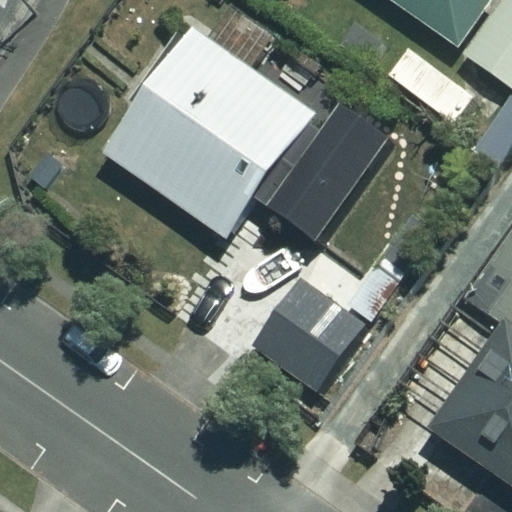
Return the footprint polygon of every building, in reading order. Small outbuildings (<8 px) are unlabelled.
[(393,0),(470,54),(508,0),(393,0)] [(511,22),(484,62),(511,82),(511,22)] [(373,150),(203,33),(155,104),(162,109),(125,164),(287,275),(373,150)] [(511,256),(428,379),(470,408),(449,439),(511,482),(511,256)] [(332,399),(409,290),(386,274),(355,317),(314,288),(267,354),(332,399)]
